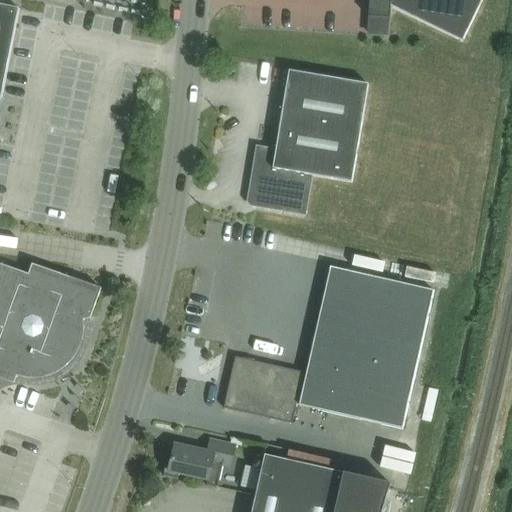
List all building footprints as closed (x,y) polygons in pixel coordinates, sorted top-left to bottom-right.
[(67,0),(83,3),(85,9),(86,8),(84,2),(83,0),(67,0)] [(370,0),(369,17),(390,18),(391,6),(463,41),(483,0),(370,0)] [(0,4),(0,109),(20,9),(0,4)] [(257,146),(249,196),(257,207),(306,215),(313,176),(352,182),(369,84),(290,71),(277,149),(257,146)] [(296,261),(330,267),(335,238),(253,224),(248,251),(272,255),(273,250),(298,254),(296,261)] [(0,377),(15,383),(17,375),(30,378),(43,377),(55,373),(66,366),(75,357),(81,345),(84,332),(83,319),(91,318),(102,288),(70,277),(70,278),(33,264),(29,275),(0,264),(0,377)] [(236,358),(225,408),(292,423),(296,405),(403,429),(434,291),(331,267),(307,374),(236,358)] [(231,468),(236,445),(211,440),(208,451),(175,444),(172,460),(167,459),(164,475),(179,479),(180,475),(209,481),(213,463),(231,468)] [(380,511),(388,483),(265,456),(252,511),(380,511)]
